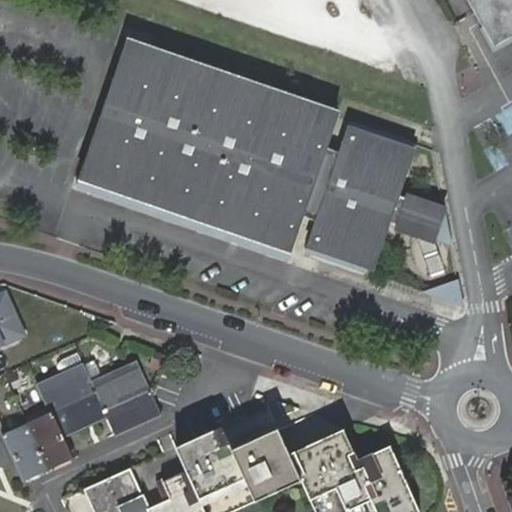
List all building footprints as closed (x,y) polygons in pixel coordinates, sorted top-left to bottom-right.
[(511,0),(474,0),(486,22),(482,25),(495,49),(511,39),(511,0)] [(130,37),(81,179),(473,311),(442,153),(130,37)] [(0,346),(25,335),(6,292),(0,294),(0,346)] [(0,511),(0,460),(10,455),(21,478),(69,455),(58,434),(104,412),(113,431),(159,410),(136,355),(89,376),(81,358),(33,380),(44,405),(0,427),(0,511)] [(271,401),(62,495),(69,511),(226,511),(304,478),(318,511),(364,511),(361,504),(372,500),(376,511),(419,511),(421,511),(390,445),(358,457),(344,426),(293,449),(271,401)]
